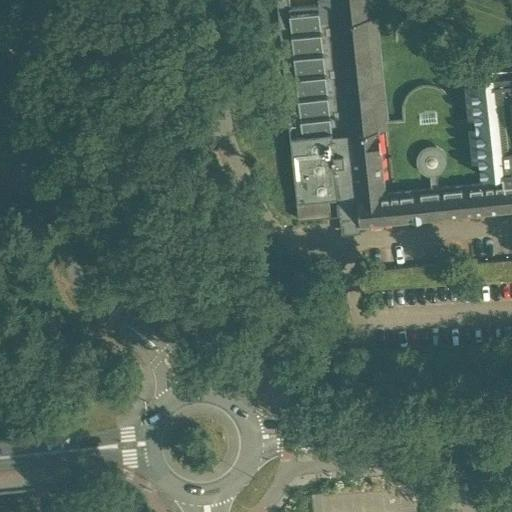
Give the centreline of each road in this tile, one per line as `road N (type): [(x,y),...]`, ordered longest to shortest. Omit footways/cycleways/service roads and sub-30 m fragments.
road 1 (unclassified): [(181,396),(160,355),(90,294),(76,264),(61,0)]
road 2 (secondary): [(250,438),(511,411)]
